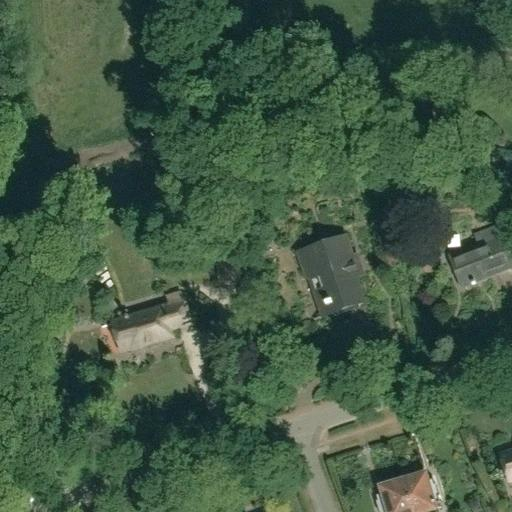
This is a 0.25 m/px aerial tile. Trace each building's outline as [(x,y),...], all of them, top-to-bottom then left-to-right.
[(417,106),(433,128),(447,118),(431,96),(417,106)] [(223,157),(227,186),(248,183),(246,168),(238,169),(236,155),(223,157)] [(478,191),(474,197),(483,203),(486,198),(478,191)] [(449,259),(461,289),(511,268),(511,263),(498,228),(475,237),(479,247),(449,259)] [(193,251),(219,249),(218,237),(192,239),(193,251)] [(353,258),(346,238),(297,255),(306,281),(308,280),(322,319),(365,304),(356,279),(362,277),(355,257),(353,258)] [(81,255),(72,262),(76,268),(80,264),(81,264),(84,269),(100,255),(93,245),(81,255)] [(216,261),(220,287),(242,284),(238,258),(216,261)] [(102,261),(90,269),(96,278),(108,269),(102,261)] [(169,306),(111,324),(120,352),(142,345),(142,347),(171,338),(169,333),(189,326),(190,322),(184,302),(183,302),(181,294),(167,299),(169,306)] [(511,452),(500,456),(508,483),(511,482),(511,452)] [(425,474),(402,481),(411,511),(431,511),(436,510),(440,509),(433,480),(428,481),(425,474)] [(411,511),(402,481),(379,488),(382,496),(377,497),(379,502),(377,503),(379,511),(411,511)]
